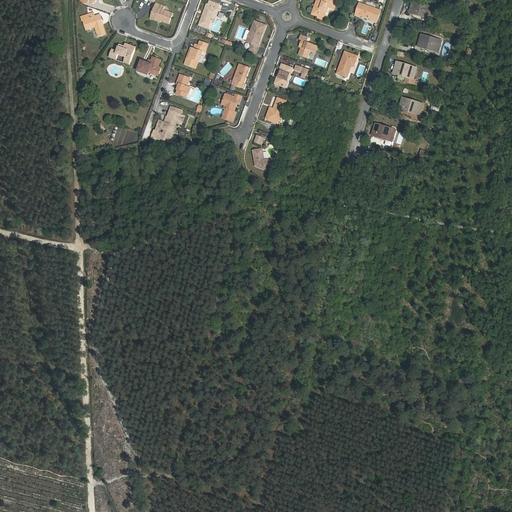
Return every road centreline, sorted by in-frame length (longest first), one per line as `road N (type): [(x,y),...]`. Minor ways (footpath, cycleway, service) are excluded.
road 1 (track): [(94,511),(68,0)]
road 2 (track): [(511,234),(292,202),(126,250),(81,250)]
road 3 (residential): [(345,185),(399,0)]
road 4 (residential): [(282,23),(235,138)]
